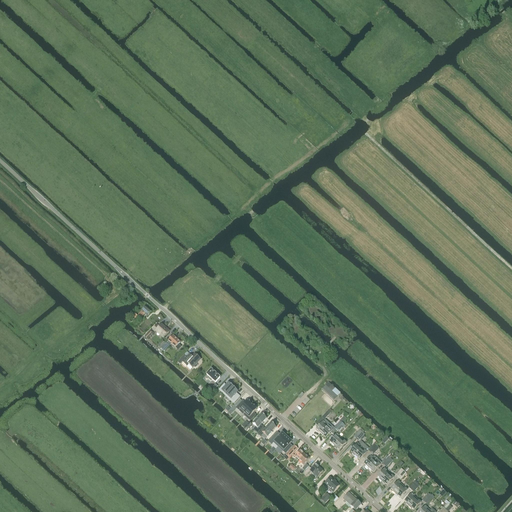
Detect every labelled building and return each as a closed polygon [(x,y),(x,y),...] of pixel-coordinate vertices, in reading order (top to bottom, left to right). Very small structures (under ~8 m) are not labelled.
[(151,311),(146,306),(138,315),(141,318),(144,314),(147,316),(151,311)] [(131,318),(129,321),(131,323),(134,320),(134,321),(137,316),(135,314),(131,318)] [(169,332),(161,325),(159,327),(157,325),(152,330),(155,332),(156,330),(164,337),(169,332)] [(145,337),(148,340),(154,333),(151,330),(145,337)] [(171,337),(161,348),(164,351),(171,344),(178,350),(181,347),(178,344),(180,342),(175,338),(174,339),(171,337)] [(180,365),(182,362),(187,366),(189,365),(192,368),(194,367),(195,368),(196,368),(197,366),(197,365),(196,364),(201,360),(195,354),(192,357),(189,355),(187,357),(184,355),(178,362),(180,365)] [(211,369),(206,374),(209,377),(208,379),(211,382),(212,380),(215,383),(220,377),(211,369)] [(326,385),(322,389),(333,400),(334,400),(337,396),(332,391),(335,388),(328,382),(326,385)] [(224,384),(218,390),(220,392),(225,396),(233,388),(228,383),(226,385),(224,384)] [(225,396),(229,400),(230,400),(231,399),(235,403),(240,397),(236,393),(238,392),(233,388),(225,396)] [(240,404),(236,408),(243,415),(252,405),(247,401),(244,405),(241,402),(240,404)] [(252,405),(243,415),(250,421),(256,415),(253,413),(257,409),(252,405)] [(328,411),(322,417),(324,420),(325,420),(331,413),(330,413),(328,411)] [(262,414),(252,424),(256,427),(253,429),(256,433),(257,433),(262,428),(263,427),(261,425),(266,419),(262,414)] [(316,429),(321,434),(329,424),(325,420),(316,429)] [(334,428),(336,430),(342,424),(340,421),(334,428)] [(262,428),(257,433),(261,437),(264,434),(267,437),(276,427),(271,423),(265,429),(263,427),(262,428)] [(329,424),(321,434),(325,438),(330,432),(332,434),(336,430),(334,428),(329,424)] [(342,424),(336,430),(338,432),(339,433),(345,426),(344,426),(343,424),(342,424)] [(353,437),(356,439),(362,432),(359,430),(353,437)] [(362,432),(356,439),(358,441),(364,435),(362,432)] [(277,433),(268,442),(271,445),(273,443),(278,447),(287,438),(282,433),(280,435),(277,433)] [(329,442),(334,446),(341,438),(339,436),(338,436),(336,434),(329,442)] [(287,438),(278,447),(285,454),(292,447),(289,444),(291,442),(287,438)] [(341,438),(334,446),(338,450),(346,443),(344,441),(343,441),(341,439),(342,438),(341,438)] [(351,454),(354,456),(365,445),(361,441),(358,444),(357,444),(350,452),(352,453),(351,454)] [(365,445),(354,456),(357,459),(357,458),(360,460),(366,452),(368,451),(370,453),(376,446),(374,444),(369,449),(365,445)] [(288,454),(286,456),(289,458),(293,453),(297,449),(295,446),(291,451),(288,454)] [(376,446),(370,453),(373,455),(379,448),(376,446)] [(296,457),(299,459),(304,454),(300,450),(294,456),(296,458),(296,457)] [(304,454),(299,459),(302,462),(302,463),(303,464),(309,458),(304,454)] [(371,456),(364,464),(366,466),(365,467),(368,469),(375,461),(377,459),(375,457),(374,457),(372,455),(371,457),(371,456)] [(388,456),(382,463),(384,465),(390,458),(388,456)] [(390,458),(384,465),(386,467),(387,467),(393,461),(392,460),(390,458)] [(375,461),(368,469),(370,471),(371,470),(373,473),(380,465),(382,463),(377,459),(375,461)] [(311,469),(309,467),(303,473),(306,476),(310,471),(317,477),(323,471),(316,464),(311,469)] [(379,479),(381,481),(389,473),(386,471),(387,471),(384,469),(377,477),(380,479),(379,479)] [(395,475),(397,477),(403,471),(401,469),(395,475)] [(403,471),(397,477),(400,480),(406,473),(403,471)] [(389,473),(381,481),(384,484),(384,483),(386,485),(393,477),(391,476),(389,473)] [(327,487),(333,492),(339,486),(330,478),(325,484),(328,487),(327,487)] [(392,491),(395,494),(402,486),(398,481),(391,489),(393,491),(392,491)] [(408,488),(411,490),(417,483),(415,481),(408,488)] [(417,483),(411,490),(413,492),(419,485),(417,483)] [(402,486),(395,494),(398,496),(400,497),(407,490),(402,486)] [(361,504),(348,492),(343,498),(347,502),(346,504),(349,507),(351,505),(356,510),(361,504)] [(326,493),(320,499),(325,503),(331,497),(326,493)] [(411,494),(404,501),(406,503),(406,504),(408,506),(416,498),(414,496),(415,495),(412,493),(411,494)] [(422,500),(424,502),(430,496),(428,493),(422,500)] [(430,496),(424,502),(427,504),(433,498),(430,496)] [(416,498),(408,506),(411,509),(412,508),(413,510),(420,502),(416,498)]
